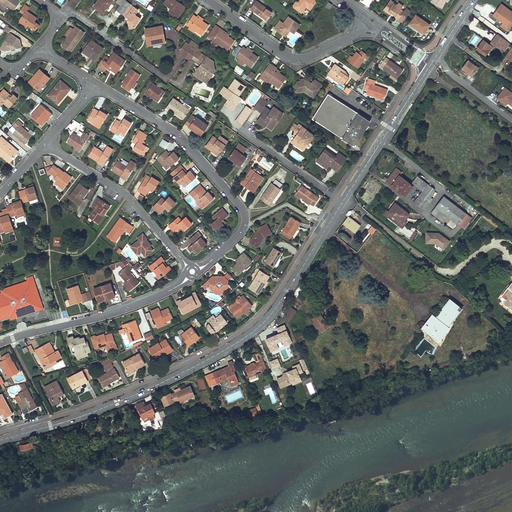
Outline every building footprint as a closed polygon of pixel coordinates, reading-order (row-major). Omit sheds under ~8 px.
[(0,0),(0,4),(1,5),(0,5),(0,7),(5,11),(8,7),(14,11),(20,2),(17,0),(0,0)] [(112,0),(98,0),(95,5),(98,7),(97,9),(104,13),(112,0)] [(130,5),(131,4),(128,2),(125,0),(117,0),(116,2),(120,5),(116,10),(123,15),(123,14),(130,5)] [(175,0),(166,0),(164,3),(165,4),(172,9),(170,13),(177,18),(185,7),(175,0)] [(301,12),(302,12),(306,7),(307,5),(311,8),(316,1),(314,0),(297,0),(293,7),(301,12)] [(401,21),(403,22),(411,11),(406,8),(404,11),(401,9),(403,6),(398,2),(397,5),(391,0),(384,10),(391,14),(392,12),(396,15),(395,17),(401,21)] [(271,12),(257,2),(251,10),(266,20),(271,12)] [(24,5),(20,11),(20,12),(24,14),(19,21),(27,26),(28,25),(36,30),(39,25),(34,22),(31,20),(34,16),(30,14),(26,11),(29,8),(24,5)] [(130,5),(123,14),(124,15),(130,19),(128,21),(129,27),(129,29),(134,28),(141,19),(137,16),(137,13),(139,10),(131,5),(130,5)] [(497,11),(493,16),(508,26),(510,23),(507,21),(511,14),(511,12),(504,6),(499,13),(497,11)] [(197,17),(193,15),(187,24),(190,27),(196,31),(202,35),(209,26),(202,21),(197,17)] [(416,15),(410,24),(411,24),(424,33),(430,25),(416,15)] [(283,34),(284,35),(288,29),(290,30),(294,33),(295,31),(299,25),(288,17),(284,24),(280,21),(275,29),(283,34)] [(84,32),(76,26),(76,27),(74,29),(68,37),(62,46),(70,52),(84,32)] [(146,37),(148,43),(148,45),(151,45),(153,45),(160,43),(162,43),(165,42),(165,40),(162,26),(151,28),(149,28),(145,29),(146,32),(146,35),(146,37)] [(65,35),(68,37),(74,29),(71,27),(65,35)] [(214,27),(207,36),(213,40),(211,42),(217,46),(219,44),(228,50),(234,41),(228,36),(219,30),(214,27)] [(20,40),(10,33),(4,43),(5,51),(9,52),(20,50),(22,47),(20,40)] [(492,41),(494,43),(504,51),(507,47),(509,43),(497,35),(492,41)] [(192,39),(189,44),(197,49),(200,45),(192,39)] [(92,40),(83,52),(89,56),(90,57),(91,56),(96,59),(104,48),(92,40)] [(489,45),(483,40),(477,49),(485,56),(492,46),(489,45)] [(186,57),(188,54),(192,57),(201,63),(206,56),(197,49),(189,44),(183,45),(180,49),(182,54),(186,57)] [(243,47),(236,56),(239,59),(245,63),(251,67),(258,58),(252,53),(246,49),(243,47)] [(351,55),(347,60),(357,68),(364,58),(367,60),(369,56),(362,51),(359,54),(357,52),(353,57),(351,55)] [(125,61),(113,52),(110,58),(107,61),(105,60),(103,63),(104,63),(102,66),(106,70),(107,68),(112,71),(113,69),(117,72),(125,61)] [(99,64),(102,66),(104,63),(103,63),(105,60),(107,61),(110,58),(105,55),(99,64)] [(206,56),(201,63),(199,67),(200,68),(204,62),(215,70),(213,61),(206,56)] [(396,65),(385,58),(381,64),(380,66),(397,78),(403,70),(398,67),(398,68),(395,66),(396,65)] [(473,76),(479,67),(468,59),(462,69),(473,76)] [(200,68),(199,67),(196,67),(196,71),(198,72),(198,73),(197,75),(201,78),(205,77),(207,75),(210,77),(211,75),(212,76),(214,74),(213,72),(215,70),(204,62),(200,68)] [(372,62),(367,69),(370,71),(375,64),(372,62)] [(271,64),(270,63),(260,77),(263,80),(265,78),(267,79),(268,82),(271,82),(276,86),(279,88),(286,78),(279,73),(278,73),(275,71),(277,68),(271,64)] [(331,69),(327,75),(328,76),(343,86),(349,77),(345,75),(346,72),(334,64),(332,67),(331,69)] [(39,69),(35,74),(36,76),(30,83),(39,90),(49,78),(39,69)] [(140,75),(132,69),(129,73),(123,82),(124,83),(122,86),(129,91),(132,88),(131,87),(134,82),(135,83),(136,82),(140,75)] [(319,88),(321,84),(313,79),(310,82),(309,82),(307,82),(305,81),(306,80),(305,79),(304,80),(303,78),(300,80),(301,81),(298,82),(294,87),(295,93),(302,91),(303,91),(306,91),(306,90),(315,95),(319,88)] [(235,79),(224,96),(229,99),(234,103),(239,96),(245,87),(235,79)] [(380,98),(384,100),(384,98),(387,90),(374,85),(375,82),(368,79),(364,90),(367,92),(367,93),(367,94),(380,98)] [(60,81),(48,95),(57,104),(66,94),(64,92),(66,91),(67,92),(70,89),(60,81)] [(165,92),(152,84),(145,94),(148,97),(149,95),(150,94),(155,97),(154,99),(158,102),(165,92)] [(495,98),(505,106),(507,104),(511,108),(511,93),(505,87),(495,98)] [(4,89),(0,93),(2,94),(0,96),(0,103),(1,105),(4,102),(9,107),(10,107),(18,98),(14,94),(12,96),(11,97),(8,95),(9,93),(4,89)] [(358,95),(352,91),(349,96),(355,100),(358,95)] [(370,121),(328,94),(313,118),(355,145),(370,121)] [(234,103),(229,99),(225,105),(233,110),(242,99),(239,96),(234,103)] [(173,97),(168,105),(177,112),(176,113),(181,117),(188,108),(173,97)] [(267,102),(261,98),(255,108),(260,112),(267,102)] [(41,105),(31,116),(40,124),(48,116),(49,117),(52,114),(41,105)] [(243,112),(249,116),(253,111),(247,106),(243,112)] [(264,111),(257,121),(265,127),(267,123),(273,127),(276,124),(277,125),(279,123),(277,122),(281,116),(275,112),(277,109),(274,107),(268,114),(264,111)] [(190,109),(188,108),(181,117),(183,118),(190,109)] [(98,111),(94,109),(93,109),(87,119),(92,122),(93,121),(101,126),(108,115),(100,110),(99,112),(98,114),(96,113),(98,111)] [(244,122),(249,116),(243,112),(238,118),(244,122)] [(48,116),(40,124),(42,125),(49,117),(48,116)] [(208,125),(196,117),(189,127),(193,129),(193,128),(197,131),(196,132),(201,135),(208,125)] [(236,122),(242,126),(244,122),(238,118),(236,122)] [(121,133),(122,131),(126,134),(132,123),(124,119),(121,123),(116,120),(110,130),(119,135),(121,133)] [(28,132),(21,126),(20,125),(22,123),(18,120),(13,126),(16,129),(13,132),(13,133),(25,144),(25,143),(32,136),(28,132)] [(314,135),(299,125),(294,132),(298,134),(294,139),(299,143),(298,146),(304,150),(306,147),(308,149),(310,148),(312,146),(311,144),(309,143),(314,135)] [(141,154),(146,146),(144,144),(142,143),(144,141),(147,136),(139,131),(132,141),(136,144),(133,149),(141,154)] [(81,137),(73,133),(67,142),(74,147),(76,148),(75,149),(79,152),(89,135),(84,132),(81,137)] [(213,136),(207,144),(215,150),(213,152),(218,155),(228,141),(220,136),(218,139),(213,136)] [(0,137),(0,138),(10,147),(11,146),(1,137),(0,137)] [(0,138),(0,151),(4,155),(3,156),(8,160),(11,157),(13,159),(15,157),(14,157),(18,152),(11,146),(10,147),(0,138)] [(162,139),(159,146),(166,149),(169,142),(162,139)] [(247,149),(239,143),(237,145),(229,157),(241,165),(246,157),(243,155),(247,149)] [(99,163),(103,166),(103,165),(113,150),(107,146),(103,152),(94,147),(89,156),(98,161),(99,162),(99,163)] [(330,166),(338,171),(347,158),(339,153),(336,157),(325,149),(318,159),(327,165),(329,163),(331,164),(330,166)] [(166,151),(157,158),(164,166),(165,164),(167,163),(170,167),(180,159),(174,151),(171,153),(170,155),(168,153),(166,151)] [(327,165),(318,159),(317,161),(328,169),(330,166),(331,164),(329,163),(327,165)] [(122,178),(126,180),(136,164),(130,160),(129,163),(126,167),(120,163),(119,162),(117,161),(112,170),(121,176),(123,176),(122,178)] [(56,183),(63,189),(71,177),(64,172),(64,173),(57,168),(53,165),(52,168),(51,167),(46,169),(48,175),(50,174),(51,173),(56,177),(54,179),(57,181),(56,183)] [(171,173),(170,173),(174,177),(182,170),(186,174),(187,173),(180,165),(173,171),(176,173),(173,176),(171,173)] [(253,170),(251,169),(241,183),(246,186),(247,184),(254,190),(263,177),(259,174),(253,170)] [(396,169),(386,182),(402,194),(407,188),(409,189),(412,185),(400,175),(402,173),(396,169)] [(190,171),(187,173),(186,174),(182,170),(174,177),(175,178),(180,185),(182,183),(184,182),(186,185),(196,177),(190,171)] [(148,182),(144,179),(138,190),(146,195),(150,189),(150,187),(154,189),(159,181),(151,177),(148,182)] [(418,177),(413,184),(423,191),(414,203),(424,210),(430,204),(428,202),(430,199),(434,194),(434,189),(418,177)] [(272,184),(279,188),(282,184),(275,180),(272,184)] [(79,183),(69,197),(77,203),(79,199),(81,201),(82,199),(88,190),(79,183)] [(272,184),(272,183),(260,199),(269,205),(280,189),(279,188),(272,184)] [(190,193),(193,197),(203,188),(200,184),(190,193)] [(302,185),(297,192),(297,193),(304,197),(303,199),(310,204),(311,203),(314,205),(319,198),(302,186),(302,185)] [(22,201),(22,202),(29,200),(30,203),(38,201),(37,198),(37,197),(34,187),(30,189),(29,187),(25,189),(25,190),(19,192),(21,200),(22,201)] [(203,193),(205,192),(203,188),(193,197),(194,197),(197,201),(198,200),(204,207),(214,198),(208,192),(206,193),(204,194),(203,193)] [(450,188),(447,192),(467,207),(470,203),(450,188)] [(159,213),(165,208),(166,206),(169,209),(176,202),(169,196),(165,201),(162,198),(153,207),(159,213)] [(444,197),(431,213),(447,225),(451,218),(459,224),(466,214),(444,197)] [(92,208),(94,210),(89,217),(96,223),(98,221),(103,213),(104,214),(110,206),(102,200),(101,201),(97,198),(92,208)] [(7,206),(6,206),(7,209),(9,214),(9,216),(9,217),(14,215),(16,215),(17,217),(18,217),(26,215),(22,202),(22,201),(17,203),(17,202),(12,203),(12,204),(7,206)] [(395,203),(388,212),(402,223),(409,214),(395,203)] [(212,216),(215,220),(211,224),(217,231),(224,225),(222,223),(221,221),(223,219),(228,215),(222,208),(212,216)] [(354,208),(351,213),(359,219),(363,214),(354,208)] [(0,215),(0,217),(5,216),(9,214),(7,209),(2,210),(3,212),(0,213),(0,215)] [(402,223),(388,212),(385,216),(399,227),(402,223)] [(98,221),(96,223),(98,224),(105,214),(104,214),(103,213),(98,221)] [(466,214),(459,224),(462,227),(470,216),(466,214)] [(0,218),(0,232),(5,231),(5,233),(14,230),(9,217),(9,216),(5,217),(5,216),(0,217),(0,218)] [(290,234),(292,236),(297,228),(301,222),(291,216),(283,230),(282,232),(288,236),(290,234)] [(107,236),(115,242),(115,241),(120,235),(124,229),(125,231),(128,233),(133,226),(121,217),(107,236)] [(181,221),(178,217),(168,225),(174,233),(180,228),(182,226),(184,229),(185,230),(192,224),(186,217),(181,221)] [(348,217),(344,222),(351,228),(350,230),(355,233),(361,226),(348,217)] [(464,229),(466,231),(476,218),(474,217),(464,229)] [(250,242),(258,247),(264,237),(272,233),(267,224),(258,228),(250,242)] [(195,242),(193,244),(188,248),(191,251),(193,250),(196,253),(206,244),(200,237),(201,236),(198,232),(189,239),(192,242),(194,241),(195,242)] [(435,245),(446,248),(449,239),(437,236),(428,232),(425,242),(435,245)] [(142,250),(146,255),(153,250),(150,247),(151,246),(148,242),(146,243),(144,241),(145,240),(146,239),(147,239),(143,234),(137,238),(139,240),(131,246),(137,254),(140,251),(141,251),(142,250)] [(53,246),(60,247),(61,237),(53,236),(53,246)] [(274,248),(265,262),(273,267),(282,253),(274,248)] [(237,263),(239,265),(233,270),(237,275),(252,261),(244,252),(235,261),(237,263)] [(161,257),(149,266),(152,271),(153,270),(156,274),(156,275),(159,279),(162,277),(171,269),(168,266),(167,266),(163,262),(164,261),(161,257)] [(124,260),(119,262),(119,263),(121,265),(122,268),(128,263),(129,263),(126,260),(124,260)] [(132,267),(135,271),(141,266),(138,262),(132,267)] [(118,273),(121,276),(122,275),(127,281),(126,282),(124,284),(130,291),(139,283),(126,267),(118,273)] [(269,276),(260,270),(249,288),(259,293),(263,287),(265,288),(268,282),(266,281),(269,276)] [(206,282),(205,283),(208,287),(209,286),(215,293),(218,293),(220,295),(228,287),(228,284),(228,283),(227,282),(228,281),(225,277),(217,276),(217,279),(214,279),(212,276),(210,279),(206,282)] [(3,294),(0,294),(0,318),(3,318),(10,315),(10,314),(15,312),(15,311),(18,310),(20,315),(33,311),(32,307),(37,305),(35,301),(39,299),(34,284),(30,286),(28,282),(27,282),(2,290),(3,294)] [(110,283),(94,289),(94,290),(98,300),(106,297),(106,298),(107,299),(115,297),(114,295),(112,290),(112,289),(110,283)] [(88,301),(91,300),(91,299),(89,293),(88,293),(85,294),(85,293),(81,294),(78,285),(76,286),(67,289),(69,293),(68,293),(70,299),(72,304),(83,301),(83,302),(84,302),(88,301)] [(507,299),(509,296),(506,293),(510,287),(509,286),(502,295),(507,299)] [(192,295),(186,298),(181,301),(180,300),(177,302),(181,310),(184,309),(185,310),(197,304),(192,295)] [(230,309),(242,299),(241,297),(235,302),(229,307),(230,309)] [(252,306),(245,297),(242,299),(230,309),(237,318),(243,313),(248,309),(252,306)] [(39,299),(35,301),(37,305),(32,307),(33,311),(42,308),(39,299)] [(433,313),(421,328),(431,336),(433,333),(440,339),(450,327),(447,325),(455,315),(456,316),(461,309),(449,300),(443,308),(445,310),(438,318),(433,313)] [(287,304),(283,309),(289,323),(297,311),(287,304)] [(151,311),(158,328),(166,325),(165,322),(173,318),(169,310),(161,313),(161,312),(159,308),(151,311)] [(10,314),(10,315),(11,318),(20,315),(18,310),(15,311),(15,312),(10,314)] [(312,319),(314,322),(322,317),(320,313),(312,319)] [(207,320),(210,323),(206,326),(212,333),(215,331),(216,332),(228,323),(221,314),(216,318),(213,315),(207,320)] [(314,322),(319,328),(322,332),(330,327),(322,317),(314,322)] [(135,320),(122,325),(123,329),(119,331),(120,334),(127,332),(131,342),(138,339),(140,338),(137,330),(136,331),(135,328),(136,327),(135,324),(137,324),(135,320)] [(195,340),(199,337),(192,327),(181,335),(188,346),(195,340)] [(287,332),(277,336),(283,349),(293,345),(287,332)] [(104,334),(96,337),(100,349),(115,344),(112,335),(106,337),(105,335),(104,334)] [(73,337),(68,338),(70,347),(74,346),(75,349),(75,350),(76,353),(77,353),(79,358),(87,356),(87,355),(86,353),(85,350),(84,351),(84,350),(89,348),(87,342),(85,343),(84,338),(83,338),(80,339),(80,340),(78,341),(77,338),(74,339),(73,337)] [(166,339),(159,344),(156,346),(155,347),(154,346),(149,349),(156,361),(161,358),(160,357),(165,353),(166,354),(173,350),(166,339)] [(49,343),(39,348),(39,349),(43,356),(39,358),(43,365),(47,363),(47,365),(56,360),(61,357),(58,351),(58,350),(54,352),(53,353),(50,347),(51,347),(49,343)] [(0,361),(8,377),(18,372),(8,353),(1,357),(3,361),(0,361)] [(140,353),(123,362),(123,363),(127,371),(135,367),(136,369),(145,364),(140,353)] [(255,355),(258,363),(260,362),(264,360),(263,358),(261,353),(255,355)] [(103,366),(104,366),(111,362),(109,358),(108,358),(101,362),(103,366)] [(269,361),(271,368),(280,366),(278,358),(269,361)] [(47,363),(43,365),(45,369),(57,363),(56,360),(47,365),(47,363)] [(229,366),(213,373),(217,383),(228,378),(230,382),(238,379),(234,370),(236,369),(232,361),(228,363),(229,366)] [(109,368),(110,371),(107,373),(98,377),(103,386),(104,386),(119,378),(120,377),(115,368),(113,369),(112,367),(112,366),(113,366),(111,362),(104,366),(106,370),(109,368)] [(247,377),(264,371),(260,362),(258,363),(257,363),(256,362),(255,362),(251,363),(250,365),(246,366),(246,365),(243,366),(247,377)] [(298,374),(303,372),(299,364),(293,366),(294,369),(287,371),(288,373),(284,374),(284,375),(277,378),(281,387),(292,383),(296,381),(296,379),(300,377),(298,374)] [(93,378),(87,368),(84,370),(67,379),(72,387),(80,383),(81,385),(93,378)] [(201,390),(207,388),(203,377),(197,379),(201,390)] [(310,394),(317,392),(311,378),(304,381),(310,394)] [(49,390),(53,398),(51,399),(50,400),(53,405),(60,401),(58,397),(57,396),(63,393),(57,381),(44,387),(46,391),(49,390)] [(23,391),(18,394),(21,400),(25,408),(21,410),(24,414),(37,407),(25,385),(21,388),(23,391)] [(170,393),(162,397),(165,405),(180,399),(181,402),(195,396),(190,386),(181,391),(176,393),(171,395),(170,393)] [(2,394),(0,395),(0,414),(3,414),(5,417),(12,414),(2,394)] [(17,402),(21,410),(25,408),(21,400),(17,402)] [(144,402),(137,405),(144,420),(149,418),(149,419),(154,417),(150,408),(147,409),(144,402)] [(258,403),(255,405),(260,416),(263,415),(258,403)]
